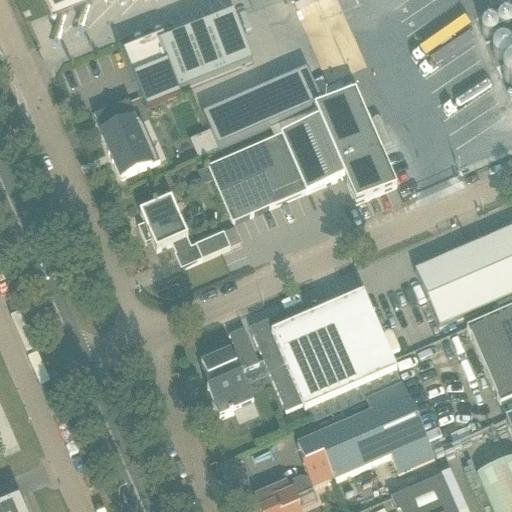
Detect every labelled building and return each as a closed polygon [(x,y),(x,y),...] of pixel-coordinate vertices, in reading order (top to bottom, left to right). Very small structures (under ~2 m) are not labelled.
[(128,60),(147,107),(198,86),(252,65),(233,18),(139,55),(128,60)] [(210,135),(218,154),(312,113),(311,111),(320,107),(306,74),(209,115),(202,118),(210,135)] [(511,120),(511,92),(503,96),(511,120)] [(311,114),(315,123),(280,138),(280,140),(207,172),(213,185),(224,210),(232,229),(306,197),(306,198),(344,181),(355,208),(393,191),(352,96),(312,114),(311,114)] [(129,105),(99,118),(107,135),(101,138),(121,183),(139,175),(154,168),(159,166),(140,123),(137,124),(131,110),(129,105)] [(210,135),(190,144),(198,162),(218,154),(210,135)] [(207,172),(197,176),(203,189),(213,185),(207,172)] [(158,208),(157,205),(139,213),(140,217),(139,217),(144,228),(138,231),(145,248),(151,245),(156,255),(171,249),(176,259),(191,253),(186,242),(187,241),(171,203),(158,208)] [(511,299),(511,234),(470,252),(493,308),(511,299)] [(195,250),(202,265),(230,252),(223,237),(195,250)] [(470,252),(414,276),(438,331),(493,308),(470,252)] [(286,417),(302,410),(304,415),(396,375),(363,298),(310,321),(304,308),(256,329),(257,331),(254,339),(252,340),(286,417)] [(511,312),(467,332),(500,409),(511,403),(511,312)] [(236,352),(201,367),(208,383),(211,382),(215,392),(211,394),(215,404),(211,405),(219,423),(233,417),(238,431),(259,422),(251,403),(241,381),(240,381),(237,374),(243,371),(244,375),(259,368),(253,356),(240,362),(236,352)] [(402,389),(366,405),(371,417),(390,462),(398,481),(435,465),(431,456),(402,389)] [(333,485),(390,462),(371,417),(315,442),(297,450),(307,473),(324,466),(333,485)] [(511,511),(511,463),(476,479),(490,511),(511,511)] [(259,511),(299,511),(300,511),(295,501),(312,493),(313,494),(333,485),(324,466),(307,473),(304,474),(307,481),(301,480),(286,487),(286,486),(257,498),(256,503),(259,511)] [(455,511),(442,480),(390,503),(394,511),(455,511)] [(317,505),(313,494),(312,493),(295,501),(300,511),(317,505)] [(19,503),(19,502),(0,510),(0,511),(18,511),(16,505),(19,503)]
